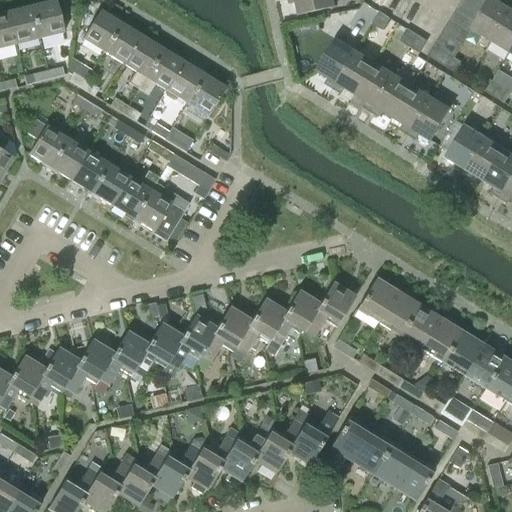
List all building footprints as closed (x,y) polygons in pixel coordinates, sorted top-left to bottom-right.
[(332,0),(287,0),(289,6),(296,4),(299,17),(335,9),(332,0)] [(477,0),(463,0),(461,4),(481,16),(485,9),(487,6),(477,0)] [(491,43),(510,12),(492,0),(491,0),(489,4),(487,6),(485,9),(481,16),(475,26),(471,31),(472,31),(491,43)] [(32,6),(39,41),(64,35),(56,2),(40,6),(40,4),(32,6)] [(481,16),(461,4),(455,13),(475,26),(481,16)] [(8,14),(16,47),(39,41),(32,6),(22,9),(23,10),(8,14)] [(111,43),(123,24),(114,19),(113,21),(100,12),(82,41),(104,54),(111,43)] [(511,51),(511,12),(510,12),(491,43),(510,55),(511,51)] [(390,19),(379,13),(375,20),(372,25),(382,31),(390,19)] [(475,26),(455,13),(449,23),(469,36),(472,31),(471,31),(475,26)] [(0,50),(16,47),(8,14),(0,16),(0,50)] [(320,20),(293,27),(295,34),(322,28),(320,20)] [(449,23),(443,33),(463,46),(469,36),(449,23)] [(104,54),(125,67),(142,38),(129,30),(130,28),(123,24),(111,43),(104,54)] [(399,42),(410,48),(417,36),(407,29),(399,42)] [(447,54),(455,59),(463,46),(443,33),(435,47),(447,54)] [(427,42),(417,36),(410,48),(420,55),(427,42)] [(152,69),(159,58),(164,49),(156,44),(155,46),(142,38),(125,67),(135,73),(128,84),(138,91),(145,79),(152,69)] [(332,91),(355,53),(336,41),(316,73),(327,80),(324,86),(332,91)] [(447,54),(435,47),(428,58),(440,65),(447,54)] [(164,49),(159,58),(152,69),(145,79),(138,91),(147,96),(154,85),(166,92),(183,64),(171,56),(172,54),(164,49)] [(355,96),(374,65),(355,53),(332,91),(340,96),(344,90),(355,96)] [(452,72),(458,61),(455,59),(447,54),(440,65),(448,70),(452,72)] [(461,63),(458,61),(452,72),(455,74),(461,63)] [(177,99),(187,105),(206,75),(197,70),(196,72),(183,64),(166,92),(164,95),(164,97),(172,102),(175,102),(177,99)] [(370,114),(393,76),(374,65),(355,96),(365,103),(361,109),(370,114)] [(61,68),(46,72),(48,82),(63,78),(61,68)] [(511,90),(511,76),(500,71),(495,82),(511,90)] [(26,87),(48,82),(46,72),(24,77),(26,87)] [(68,81),(82,90),(87,82),(73,74),(68,81)] [(206,75),(187,105),(208,118),(226,90),(212,82),(213,80),(206,75)] [(392,119),(411,88),(393,76),(370,114),(378,119),(382,113),(392,119)] [(14,79),(0,82),(0,90),(1,93),(17,89),(14,79)] [(487,93),(493,83),(488,80),(481,90),(487,93)] [(87,82),(82,90),(94,97),(98,90),(87,82)] [(487,93),(498,100),(504,90),(493,83),(487,93)] [(407,137),(430,99),(411,88),(392,119),(403,125),(399,132),(407,137)] [(504,90),(498,100),(500,102),(507,92),(504,90)] [(71,104),(85,113),(90,104),(77,96),(71,104)] [(430,99),(407,137),(415,142),(419,135),(431,142),(450,111),(430,99)] [(109,107),(123,115),(128,108),(114,100),(109,107)] [(90,104),(85,113),(97,120),(102,112),(90,104)] [(140,116),(128,108),(123,115),(135,123),(140,116)] [(28,135),(38,141),(29,156),(42,164),(42,166),(49,170),(68,141),(36,122),(28,135)] [(113,129),(127,138),(131,130),(118,122),(113,129)] [(165,142),(168,137),(169,134),(168,133),(161,129),(156,126),(152,134),(165,142)] [(461,177),(484,139),(465,128),(446,159),(457,166),(453,172),(461,177)] [(131,130),(127,138),(139,145),(143,138),(131,130)] [(169,134),(168,137),(165,142),(186,155),(193,143),(172,130),(169,134)] [(0,181),(2,182),(7,174),(5,173),(14,160),(2,153),(9,143),(0,136),(0,181)] [(484,182),(503,151),(484,139),(461,177),(470,182),(473,176),(484,182)] [(70,182),(88,153),(68,141),(49,170),(58,176),(59,175),(70,182)] [(205,151),(225,163),(229,156),(209,144),(205,151)] [(155,155),(169,163),(174,156),(159,147),(155,155)] [(499,200),(511,178),(511,156),(503,151),(484,182),(494,189),(491,195),(499,200)] [(91,196),(109,167),(88,153),(70,182),(84,190),(83,192),(91,196)] [(186,163),(174,156),(169,163),(181,171),(186,163)] [(111,208),(129,179),(109,167),(91,196),(100,202),(100,201),(111,208)] [(132,222),(156,184),(159,180),(147,172),(139,185),(129,179),(111,208),(126,216),(125,218),(132,222)] [(511,178),(499,200),(507,205),(511,199),(511,178)] [(156,184),(132,222),(141,227),(141,226),(153,233),(152,235),(166,244),(170,237),(180,221),(190,205),(156,184)] [(180,221),(170,237),(176,241),(186,225),(180,221)] [(356,311),(378,325),(397,294),(375,280),(356,311)] [(320,306),(321,307),(305,332),(306,332),(315,338),(325,323),(335,329),(355,298),(333,285),(320,306)] [(306,332),(305,332),(321,307),(320,306),(299,293),(285,315),(286,315),(271,339),(272,340),(281,346),(291,330),(302,338),(306,332)] [(378,325),(399,338),(418,307),(397,294),(378,325)] [(195,313),(206,311),(202,295),(191,298),(195,313)] [(264,301),(251,322),(251,323),(236,347),(237,347),(233,354),(232,353),(228,358),(240,365),(257,338),(268,345),(271,341),(272,340),(271,339),(286,315),(285,315),(264,301)] [(399,338),(420,351),(439,320),(418,307),(399,338)] [(251,323),(251,322),(229,309),(216,331),(217,331),(202,356),(203,356),(199,362),(195,367),(197,368),(196,370),(204,375),(222,347),(232,353),(233,354),(237,347),(236,347),(251,323)] [(217,331),(216,331),(195,317),(182,338),(183,339),(167,364),(168,364),(165,370),(164,369),(161,374),(171,381),(183,362),(191,367),(195,360),(199,362),(203,356),(202,356),(217,331)] [(420,351),(442,364),(461,333),(439,320),(420,351)] [(149,347),(147,349),(133,372),(134,373),(142,378),(143,379),(153,363),(164,369),(165,370),(168,364),(167,364),(183,339),(182,338),(161,325),(148,346),(149,347)] [(134,373),(133,372),(147,349),(149,347),(148,346),(127,333),(114,355),(99,380),(100,380),(110,386),(119,371),(130,378),(134,373)] [(442,364),(463,377),(468,369),(482,346),(461,333),(442,364)] [(92,341),(79,363),(80,363),(74,373),(64,388),(65,389),(73,393),(75,395),(84,379),(96,386),(100,380),(99,380),(114,355),(92,341)] [(268,345),(265,351),(273,356),(280,346),(271,341),(268,345)] [(351,359),(356,352),(337,341),(333,348),(351,359)] [(482,346),(468,369),(463,377),(484,390),(503,359),(482,346)] [(64,388),(74,373),(80,363),(79,363),(58,350),(45,371),(46,371),(30,396),(31,396),(41,402),(50,387),(61,394),(65,389),(64,388)] [(376,375),(379,370),(381,368),(362,356),(358,363),(376,375)] [(24,358),(11,379),(12,379),(0,397),(0,407),(6,411),(16,395),(18,396),(17,399),(24,403),(26,402),(27,402),(31,396),(30,396),(46,371),(45,371),(24,358)] [(484,390),(505,403),(511,391),(511,364),(503,359),(484,390)] [(381,368),(379,370),(376,375),(394,385),(398,378),(381,368)] [(0,397),(12,379),(11,379),(0,371),(0,397)] [(134,373),(130,378),(139,384),(142,378),(134,373)] [(426,377),(412,387),(423,394),(431,381),(426,377)] [(385,399),(390,392),(371,381),(367,388),(385,399)] [(313,383),(303,385),(306,396),(320,393),(317,382),(313,383)] [(418,401),(423,394),(412,387),(404,382),(399,390),(418,401)] [(201,399),(198,386),(185,389),(184,393),(186,402),(201,399)] [(65,389),(61,394),(70,399),(73,393),(65,389)] [(423,394),(418,401),(437,413),(442,405),(423,394)] [(391,403),(410,415),(415,407),(396,396),(391,403)] [(439,414),(461,427),(466,420),(471,412),(449,398),(439,414)] [(432,418),(415,407),(410,415),(427,426),(432,418)] [(9,422),(14,414),(7,411),(3,419),(9,422)] [(299,411),(292,422),(293,423),(302,428),(305,423),(309,417),(305,415),(299,411)] [(305,423),(302,428),(303,429),(288,453),(310,467),(338,421),(327,414),(317,430),(305,423)] [(267,418),(259,430),(269,436),(272,430),(273,431),(276,426),(275,422),(267,418)] [(330,449),(352,463),(371,432),(349,419),(330,449)] [(483,431),(466,420),(461,427),(478,438),(483,431)] [(453,441),(457,434),(438,422),(434,429),(453,441)] [(288,453),(303,429),(302,428),(293,423),(284,438),(273,431),(272,430),(269,436),(254,461),(255,462),(275,475),(288,453)] [(229,429),(224,438),(225,438),(234,444),(238,439),(240,435),(229,429)] [(235,445),(229,454),(220,470),(221,470),(228,474),(224,480),(236,487),(239,481),(242,483),(255,462),(254,461),(269,436),(259,430),(250,446),(238,439),(234,444),(235,445)] [(373,476),(392,445),(371,432),(352,463),(373,476)] [(504,454),(508,446),(489,434),(485,442),(504,454)] [(0,445),(14,454),(18,447),(0,435),(0,445)] [(49,450),(62,447),(61,437),(47,439),(49,450)] [(203,447),(200,453),(185,478),(186,478),(194,483),(190,489),(201,495),(205,490),(207,492),(221,470),(220,470),(229,454),(235,445),(234,444),(225,438),(215,454),(203,447)] [(193,439),(189,446),(190,447),(200,453),(203,447),(206,443),(198,438),(193,439)] [(373,476),(394,489),(413,458),(392,445),(373,476)] [(160,446),(155,454),(156,455),(156,454),(165,460),(168,455),(169,455),(170,452),(160,446)] [(18,447),(14,454),(30,464),(35,457),(18,447)] [(150,487),(151,487),(172,500),(186,478),(185,478),(200,453),(190,447),(180,462),(169,455),(168,455),(165,460),(166,461),(150,487)] [(458,448),(448,463),(459,470),(469,454),(458,448)] [(59,476),(70,457),(62,452),(51,471),(59,476)] [(143,500),(151,487),(150,487),(166,461),(165,460),(156,454),(156,455),(146,471),(135,464),(134,463),(131,468),(132,469),(116,495),(117,495),(138,508),(143,500)] [(125,455),(121,462),(122,463),(122,462),(131,468),(134,463),(135,464),(136,461),(125,455)] [(434,472),(413,458),(394,489),(415,502),(434,472)] [(116,495),(132,469),(131,468),(122,462),(122,463),(112,479),(100,471),(97,477),(98,477),(83,502),(84,503),(98,511),(106,511),(117,495),(116,495)] [(91,464),(87,471),(97,477),(100,471),(101,470),(91,464)] [(497,465),(487,467),(489,475),(498,473),(497,465)] [(98,477),(97,477),(87,471),(78,486),(67,480),(48,510),(50,511),(77,511),(84,503),(83,502),(98,477)] [(441,476),(437,483),(447,489),(451,483),(441,476)] [(0,511),(6,511),(16,497),(20,490),(0,477),(0,511)] [(452,506),(469,502),(447,489),(437,483),(418,511),(448,511),(451,507),(452,506)] [(16,497),(6,511),(37,511),(42,504),(20,490),(16,497)] [(138,508),(138,509),(142,511),(149,511),(153,506),(143,500),(138,508)]
